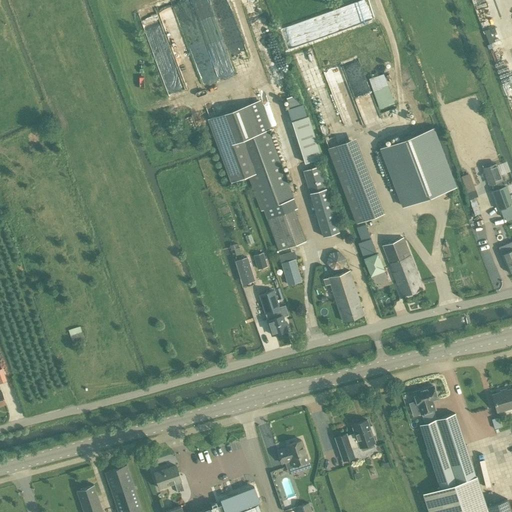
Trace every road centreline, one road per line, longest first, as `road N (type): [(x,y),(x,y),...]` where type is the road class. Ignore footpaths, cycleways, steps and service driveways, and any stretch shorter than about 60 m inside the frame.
road 1 (unclassified): [(0,429),(511,293)]
road 2 (tertiary): [(0,467),(511,334)]
road 3 (unclassified): [(0,482),(511,354)]
road 4 (track): [(347,245),(315,237),(236,0)]
